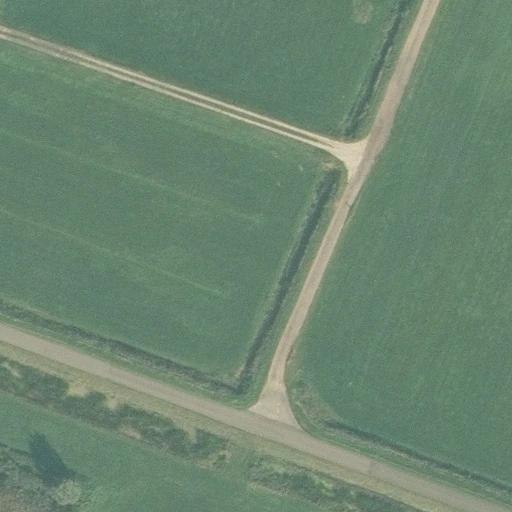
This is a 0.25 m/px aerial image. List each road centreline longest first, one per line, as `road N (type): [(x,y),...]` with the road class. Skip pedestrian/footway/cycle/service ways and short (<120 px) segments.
road 1 (unclassified): [(486,511),(0,332)]
road 2 (unknown): [(253,425),(355,152)]
